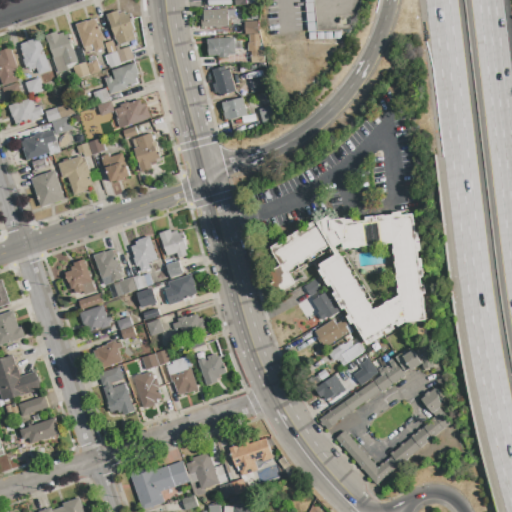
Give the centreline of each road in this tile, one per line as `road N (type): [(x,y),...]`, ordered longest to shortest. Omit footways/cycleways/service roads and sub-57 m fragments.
road 1 (motorway): [(441,0),(485,350),(511,472)]
road 2 (secondary): [(164,0),(240,305),(281,407)]
road 3 (residential): [(0,180),(113,511)]
road 4 (residential): [(0,491),(275,396)]
road 5 (motorway): [(511,221),(485,0)]
road 6 (residential): [(0,253),(206,177)]
road 7 (motorway): [(335,105),(274,151),(206,177)]
road 8 (secondary): [(281,407),(363,511)]
